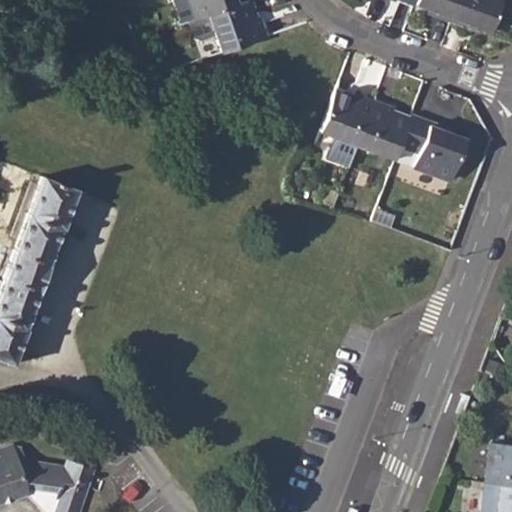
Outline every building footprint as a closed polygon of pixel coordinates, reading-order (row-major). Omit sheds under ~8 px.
[(172,0),(180,23),(207,13),(236,3),(234,0),(172,0)] [(244,0),(236,3),(207,13),(220,52),(266,35),(259,16),(255,16),(250,0),(244,0)] [(413,0),(413,2),(431,9),(429,14),(449,20),(456,0),(413,0)] [(456,0),(449,20),(468,28),(470,24),(488,31),(499,0),(456,0)] [(332,89),(317,129),(355,143),(372,98),(352,91),(350,95),(332,89)] [(372,98),(355,143),(392,158),(392,156),(397,145),(408,116),(390,110),(392,106),(372,98)] [(408,116),(397,145),(416,153),(411,164),(449,178),(464,138),(446,131),(448,127),(410,112),(408,116)] [(40,176),(0,288),(0,359),(11,363),(25,327),(23,327),(59,228),(60,229),(75,189),(40,176)] [(465,414),(471,397),(462,394),(456,411),(465,414)] [(511,443),(490,441),(485,481),(496,483),(511,484),(511,443)] [(10,447),(0,449),(0,501),(8,498),(27,492),(45,511),(76,511),(90,472),(66,464),(65,466),(24,460),(21,449),(11,450),(10,447)] [(485,481),(480,481),(476,511),(511,511),(511,484),(496,483),(485,481)]
